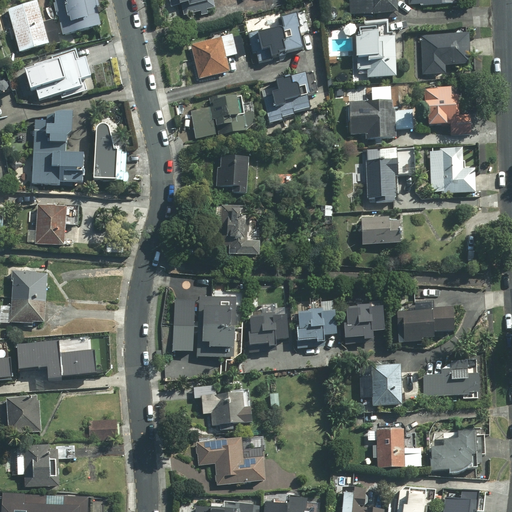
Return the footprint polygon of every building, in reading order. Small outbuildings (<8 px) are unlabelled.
[(55,0),(63,37),(100,29),(94,0),(55,0)] [(168,0),(170,9),(182,7),(184,16),(200,13),(201,18),(216,15),(213,0),(168,0)] [(348,0),(348,16),(397,17),(397,0),(348,0)] [(408,0),(408,6),(455,8),(455,0),(408,0)] [(7,12),(19,55),(61,43),(54,19),(42,22),(37,3),(7,12)] [(280,26),(248,33),(252,54),(256,53),(258,63),(304,53),(300,35),(310,33),(306,13),(278,19),(280,26)] [(356,26),(356,36),(346,36),(346,44),(356,43),(356,72),(367,72),(367,81),(370,81),(370,85),(386,85),(386,80),(396,79),(395,39),(393,39),(393,35),(387,35),(387,21),(365,21),(365,26),(356,26)] [(423,77),(445,77),(444,69),(470,68),(469,37),(422,38),(423,77)] [(234,45),(232,38),(190,47),(197,81),(229,74),(226,60),(236,58),(236,60),(245,58),(242,43),(234,45)] [(39,106),(88,92),(87,86),(96,84),(88,57),(81,59),(79,51),(27,66),(28,68),(21,70),(27,95),(35,92),(39,106)] [(349,71),(339,71),(339,86),(349,86),(349,71)] [(310,113),(308,97),(317,96),(314,76),(275,83),(276,89),(260,92),(267,125),(295,120),(294,116),(310,113)] [(413,112),(400,112),(400,88),(366,88),(366,104),(347,104),(346,136),(366,136),(366,142),(396,142),(396,130),(413,130),(413,112)] [(451,97),(451,90),(424,90),(423,127),(449,128),(449,137),(471,137),(471,115),(459,115),(459,97),(451,97)] [(194,140),(247,135),(255,126),(253,116),(243,117),(242,101),(210,104),(211,110),(191,112),(194,140)] [(35,122),(31,186),(59,188),(59,185),(83,186),(85,157),(66,156),(66,140),(72,135),(73,115),(62,114),(46,118),(46,123),(35,122)] [(101,133),(99,183),(123,184),(125,154),(120,154),(116,135),(116,134),(115,134),(115,133),(115,132),(114,132),(114,131),(113,130),(112,130),(111,129),(110,129),(109,129),(108,129),(107,129),(106,129),(105,129),(104,130),(103,130),(103,131),(102,131),(102,132),(101,132),(101,133)] [(414,152),(367,150),(366,204),(395,205),(396,178),(413,178),(414,152)] [(430,153),(429,193),(441,194),(441,196),(475,197),(476,172),(462,172),(463,151),(440,150),(440,153),(430,153)] [(246,198),(249,161),(221,159),(220,170),(217,169),(216,189),(233,191),(232,196),(246,198)] [(38,206),(35,246),(64,249),(68,209),(38,206)] [(257,209),(218,206),(214,256),(257,260),(260,230),(255,230),(257,209)] [(389,223),(389,220),(360,220),(360,247),(399,248),(400,223),(389,223)] [(44,326),(48,277),(13,274),(9,324),(44,326)] [(225,293),(225,301),(200,299),(197,359),(234,361),(241,355),(244,294),(225,293)] [(193,355),(196,303),(173,302),(170,354),(193,355)] [(370,309),(345,309),(345,340),(364,340),(364,341),(372,341),(372,335),(384,335),(384,312),(370,312),(370,309)] [(431,314),(397,313),(396,328),(403,328),(402,344),(423,344),(423,341),(434,341),(434,336),(453,336),(453,313),(431,312),(431,314)] [(321,315),(297,314),(296,345),(324,345),(324,339),(334,339),(335,317),(321,316),(321,315)] [(248,322),(248,349),(268,348),(268,350),(276,350),(276,343),(286,343),(286,321),(273,321),(273,317),(260,317),(260,322),(248,322)] [(19,345),(21,370),(48,367),(49,377),(99,373),(97,350),(59,353),(58,342),(19,345)] [(0,377),(14,376),(12,359),(0,360),(0,377)] [(477,401),(479,367),(450,366),(450,373),(441,373),(441,378),(423,377),(422,397),(463,399),(463,401),(477,401)] [(401,408),(402,369),(360,369),(360,400),(372,400),(372,408),(401,408)] [(216,388),(194,389),(194,401),(202,400),(202,416),(211,416),(211,428),(220,428),(220,432),(232,432),(231,427),(252,426),(252,410),(243,411),(243,397),(216,398),(216,388)] [(279,395),(270,395),(271,410),(280,409),(279,395)] [(2,436),(42,435),(41,396),(1,397),(2,436)] [(118,422),(89,421),(89,442),(117,443),(118,422)] [(406,424),(393,424),(393,427),(378,427),(378,472),(405,472),(405,469),(419,468),(419,451),(415,451),(415,436),(406,436),(406,424)] [(264,434),(253,434),(253,448),(264,448),(264,434)] [(475,437),(444,436),(443,448),(431,447),(429,473),(450,475),(449,478),(450,478),(451,478),(452,478),(453,478),(454,478),(455,478),(456,478),(457,478),(458,477),(459,477),(460,477),(461,476),(462,476),(463,476),(464,475),(465,475),(466,474),(467,474),(468,473),(469,472),(476,472),(475,437)] [(262,461),(262,452),(242,453),(242,441),(198,442),(199,467),(215,467),(216,487),(266,486),(265,461),(262,461)] [(25,477),(25,489),(59,489),(59,461),(75,461),(75,447),(56,447),(56,453),(50,453),(50,448),(24,448),(24,456),(18,456),(18,477),(25,477)] [(354,488),(355,479),(341,478),(339,511),(383,511),(383,510),(365,509),(366,488),(354,488)] [(465,492),(464,502),(445,500),(444,511),(483,511),(485,493),(465,492)] [(421,511),(422,495),(397,493),(396,511),(421,511)] [(45,499),(2,497),(1,511),(87,511),(88,500),(45,499)] [(263,508),(262,511),(316,511),(316,508),(307,507),(307,503),(286,501),(286,510),(263,508)]
